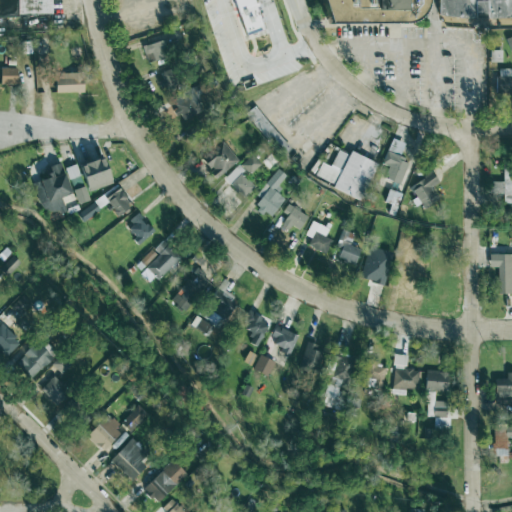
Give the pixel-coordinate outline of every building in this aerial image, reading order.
[(0,0),(0,14),(49,14),(49,0),(0,0)] [(231,0),(241,33),(260,27),(251,0),(231,0)] [(313,0),(313,18),(397,19),(397,0),(313,0)] [(511,16),(511,0),(435,0),(435,17),(511,16)] [(164,57),(161,40),(141,44),(143,60),(164,57)] [(500,50),(488,49),(488,61),(500,61),(500,50)] [(15,66),(0,66),(0,84),(14,84),(15,66)] [(158,72),(164,88),(177,83),(171,67),(158,72)] [(511,68),(495,68),(495,92),(511,92),(511,68)] [(53,72),(53,92),(81,91),(81,72),(53,72)] [(179,112),(181,119),(201,112),(195,95),(171,102),(175,114),(179,112)] [(288,146),(251,106),(243,114),(280,154),(288,146)] [(406,160),(397,157),(402,142),(389,137),(380,163),(386,165),(382,177),(398,183),(406,160)] [(214,178),(236,160),(221,141),(199,158),(214,178)] [(374,162),(348,150),(346,153),(336,149),(328,165),(314,158),(307,175),(357,198),(374,162)] [(259,163),(250,154),(239,164),(247,174),(259,163)] [(85,191),(109,182),(99,156),(75,164),(85,191)] [(29,180),(41,214),(62,207),(58,195),(67,192),(57,162),(46,165),(49,174),(29,180)] [(64,166),(71,189),(81,186),(74,163),(64,166)] [(489,181),(488,192),(501,193),(501,203),(509,203),(510,165),(501,165),(501,181),(489,181)] [(254,185),(235,166),(223,177),(242,197),(254,185)] [(283,173),(272,167),(257,196),(259,197),(254,208),(270,217),(281,196),(273,192),(283,173)] [(436,182),(431,172),(408,183),(420,208),(436,200),(429,186),(436,182)] [(91,199),(96,208),(106,202),(114,215),(129,206),(116,184),(91,199)] [(395,206),(399,193),(386,189),(382,202),(395,206)] [(280,212),(285,214),(279,225),(286,230),(289,225),(297,229),(305,215),(285,203),(280,212)] [(150,229),(135,213),(121,226),(137,242),(150,229)] [(330,239),(324,237),(327,227),(309,220),(304,235),(309,237),(306,245),(325,252),(330,239)] [(358,248),(348,245),(351,232),(339,229),(334,247),(338,248),(335,259),(353,264),(358,248)] [(141,265),(157,279),(178,255),(162,241),(141,265)] [(358,278),(381,284),(389,251),(367,245),(358,278)] [(511,253),(487,253),(487,266),(495,267),(495,292),(511,292),(511,253)] [(17,262),(9,255),(0,264),(0,266),(7,273),(17,262)] [(208,280),(195,269),(168,299),(181,310),(208,280)] [(206,299),(226,314),(235,301),(221,290),(226,283),(221,279),(206,299)] [(18,315),(28,306),(19,296),(9,305),(18,315)] [(254,346),(267,323),(247,311),(239,326),(250,332),(246,341),(254,346)] [(190,326),(204,334),(209,325),(195,317),(190,326)] [(0,353),(3,357),(18,343),(0,324),(0,353)] [(267,344),(287,354),(296,335),(276,326),(267,344)] [(298,367),(314,370),(319,345),(303,341),(298,367)] [(29,342),(14,365),(33,377),(48,355),(29,342)] [(322,405),(338,407),(345,354),(328,352),(322,405)] [(415,389),(417,369),(404,368),(405,354),(393,353),(389,393),(403,394),(404,388),(415,389)] [(265,376),(272,361),(257,354),(250,369),(265,376)] [(445,390),(446,370),(424,370),(423,390),(445,390)] [(511,394),(511,372),(504,372),(504,378),(492,378),(493,395),(511,394)] [(38,389),(55,405),(68,391),(50,376),(38,389)] [(425,417),(432,416),(432,429),(447,428),(447,417),(444,417),(443,401),(433,401),(432,391),(424,391),(425,417)] [(145,414),(136,405),(118,422),(127,431),(145,414)] [(121,431),(106,415),(84,434),(99,451),(121,431)] [(497,455),(497,459),(506,459),(505,425),(489,425),(491,455),(497,455)] [(137,460),(144,453),(130,438),(107,459),(127,481),(143,466),(137,460)] [(144,484),(158,499),(184,474),(170,460),(144,484)] [(161,511),(182,511),(169,498),(159,509),(161,511)]
